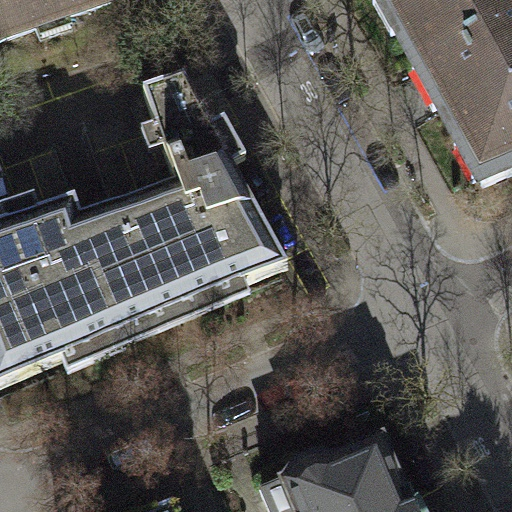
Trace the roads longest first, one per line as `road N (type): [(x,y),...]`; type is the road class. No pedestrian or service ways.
road 1 (residential): [(424,314),(0,486)]
road 2 (residential): [(424,314),(254,0)]
road 3 (residential): [(511,468),(424,314)]
